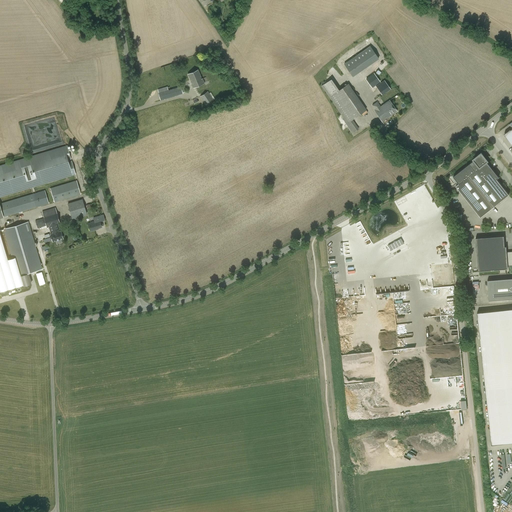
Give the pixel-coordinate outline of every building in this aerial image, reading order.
[(353,76),(364,69),(355,57),(344,64),(353,76)] [(193,88),(204,83),(202,79),(198,70),(188,74),(192,83),(191,84),(193,88)] [(372,88),(380,82),(374,73),(366,79),(372,88)] [(348,84),(339,90),(331,79),(321,86),(329,97),(344,119),(343,120),(353,133),(359,129),(352,120),(366,110),(348,84)] [(390,89),(384,81),(376,86),(382,95),(390,89)] [(161,100),(182,93),(180,87),(159,93),(161,100)] [(205,105),(214,100),(208,91),(200,97),(205,105)] [(383,105),(380,106),(377,102),(372,105),(376,110),(374,110),(382,121),(397,111),(389,100),(383,105)] [(66,146),(0,165),(0,197),(75,175),(66,146)] [(481,217),(493,207),(509,195),(497,179),(499,177),(487,162),(488,161),(482,153),(474,159),(474,160),(454,176),(459,183),(456,186),(481,217)] [(54,202),(81,194),(76,180),(50,189),(54,202)] [(4,217),(49,204),(45,191),(0,204),(4,217)] [(72,219),(87,214),(83,199),(68,203),(72,219)] [(38,228),(46,226),(47,228),(49,227),(51,234),(50,234),(53,241),(63,238),(61,230),(60,231),(58,224),(60,224),(55,208),(43,212),(44,218),(35,221),(38,228)] [(102,228),(100,221),(105,219),(103,215),(94,218),(95,222),(88,224),(91,232),(95,231),(95,230),(102,228)] [(28,273),(42,269),(28,221),(3,229),(12,259),(17,276),(28,273)] [(17,276),(12,259),(8,260),(0,233),(0,293),(1,296),(9,294),(8,291),(32,284),(28,273),(17,276)] [(505,246),(504,236),(476,238),(478,271),(508,269),(508,266),(511,265),(511,251),(507,252),(506,246),(505,246)] [(401,239),(388,246),(391,251),(404,244),(401,239)] [(52,241),(45,242),(46,245),(42,246),(43,249),(49,248),(48,244),(52,243),(52,241)] [(511,278),(487,280),(489,300),(511,298),(511,278)] [(511,308),(477,312),(492,445),(511,442),(511,308)]
